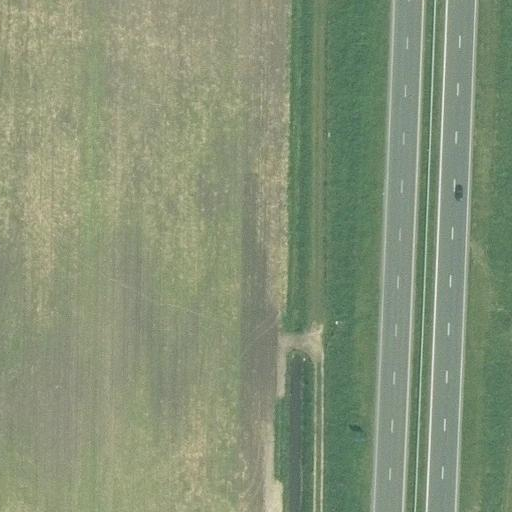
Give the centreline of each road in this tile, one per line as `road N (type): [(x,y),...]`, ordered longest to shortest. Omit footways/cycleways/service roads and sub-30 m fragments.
road 1 (trunk): [(407,0),(387,511)]
road 2 (trunk): [(440,511),(460,0)]
